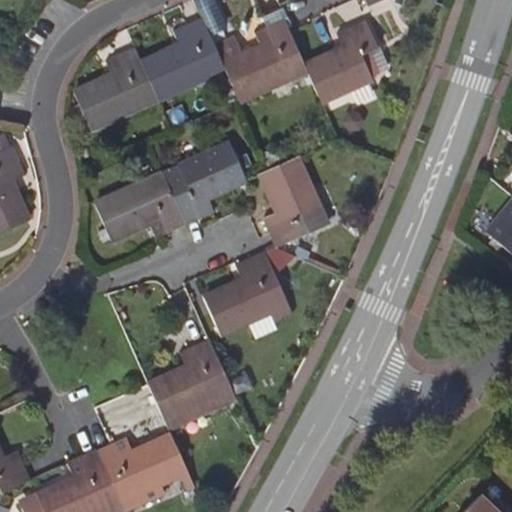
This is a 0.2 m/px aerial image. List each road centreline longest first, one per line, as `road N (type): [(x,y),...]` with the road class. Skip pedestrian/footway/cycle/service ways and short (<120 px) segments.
road 1 (tertiary): [(490,0),(447,136),(349,361)]
road 2 (residential): [(42,270),(57,212),(43,144),(47,76),(89,27),(145,0)]
road 3 (residential): [(42,270),(60,287),(82,289),(223,240)]
road 4 (tertiary): [(349,361),(396,391),(448,395),(511,334)]
road 5 (tertiary): [(268,511),(349,361)]
road 6 (residential): [(0,317),(55,425)]
